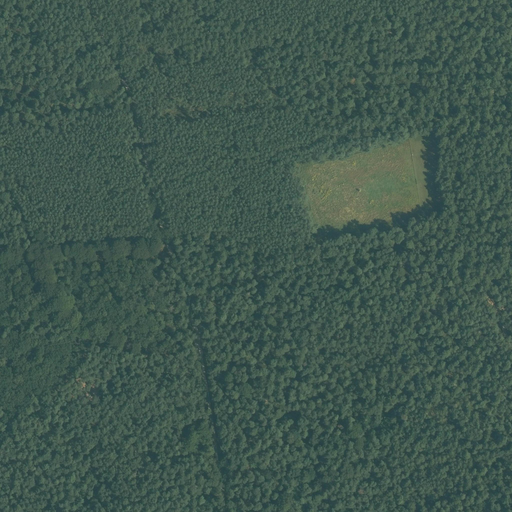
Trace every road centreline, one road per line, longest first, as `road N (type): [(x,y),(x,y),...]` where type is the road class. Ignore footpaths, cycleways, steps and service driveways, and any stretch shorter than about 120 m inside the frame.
road 1 (track): [(223,511),(213,432),(165,245)]
road 2 (track): [(165,245),(132,108),(84,0)]
road 3 (track): [(165,245),(0,250)]
